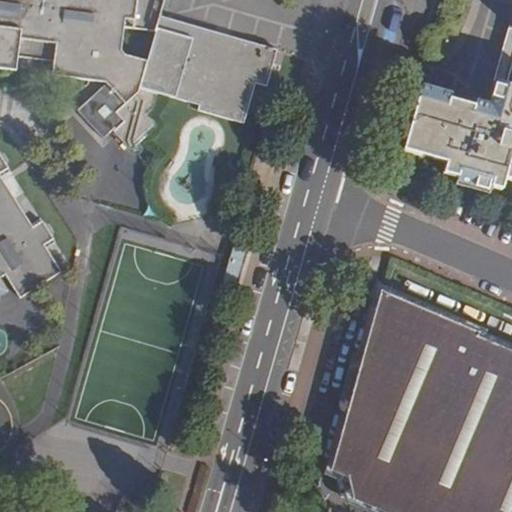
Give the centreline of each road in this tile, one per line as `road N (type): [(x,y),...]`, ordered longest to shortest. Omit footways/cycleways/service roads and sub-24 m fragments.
road 1 (tertiary): [(230,511),(320,201)]
road 2 (tertiary): [(320,201),(377,0)]
road 3 (residential): [(320,201),(511,279)]
